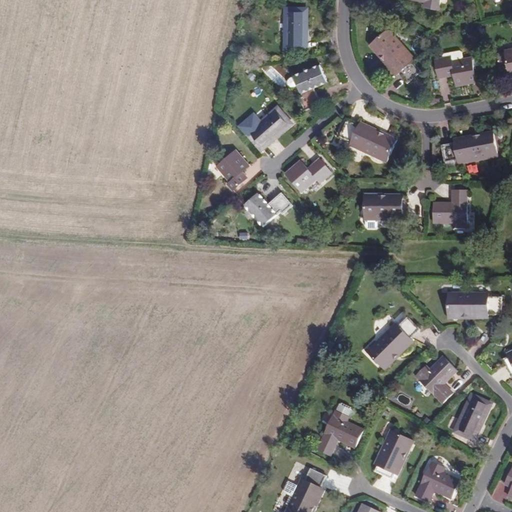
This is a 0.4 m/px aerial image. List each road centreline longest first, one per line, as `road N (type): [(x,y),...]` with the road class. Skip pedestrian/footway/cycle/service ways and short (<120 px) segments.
road 1 (track): [(0,234),(384,255)]
road 2 (residential): [(270,167),(361,86)]
